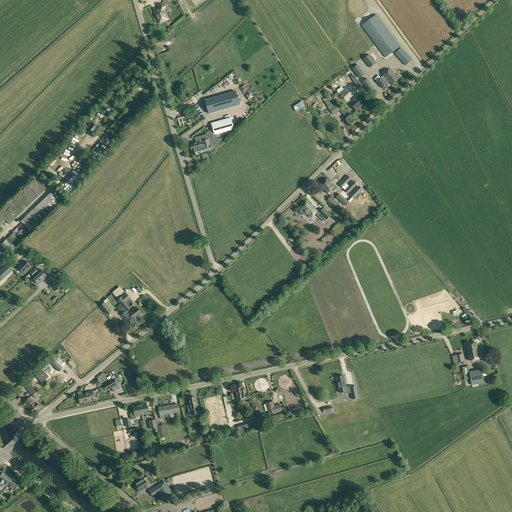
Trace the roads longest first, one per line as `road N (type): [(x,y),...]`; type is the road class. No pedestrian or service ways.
road 1 (unclassified): [(511,319),(37,418)]
road 2 (unclassified): [(214,273),(493,0)]
road 3 (unclassified): [(214,273),(135,0)]
road 4 (unclassified): [(37,418),(214,273)]
road 5 (unclassified): [(140,511),(33,421)]
